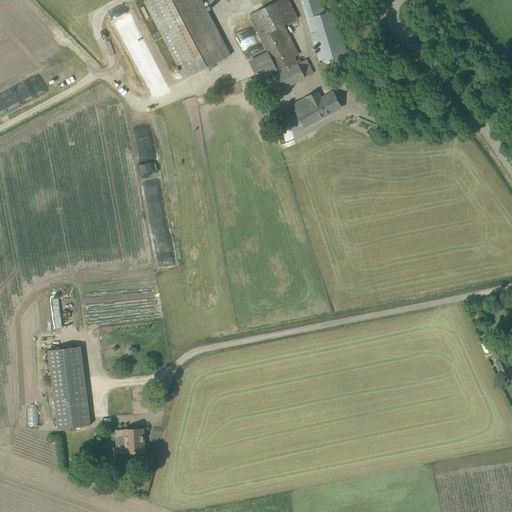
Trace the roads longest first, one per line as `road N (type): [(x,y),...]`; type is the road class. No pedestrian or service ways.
road 1 (unclassified): [(194,343),(511,286)]
road 2 (unclassified): [(511,163),(381,9)]
